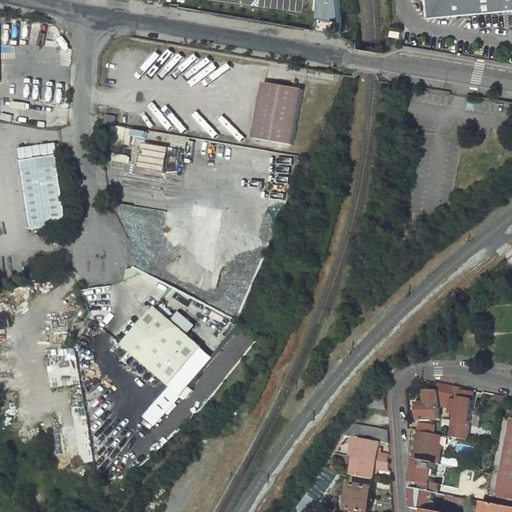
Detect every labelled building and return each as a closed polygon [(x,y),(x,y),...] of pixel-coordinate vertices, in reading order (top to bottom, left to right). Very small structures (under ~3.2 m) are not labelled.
[(321,0),(320,20),(344,22),(342,0),(321,0)] [(511,0),(428,0),(430,18),(511,10),(511,0)] [(53,25),(39,22),(36,37),(50,40),(53,25)] [(268,78),(257,135),(294,141),(305,86),(268,78)] [(115,114),(103,112),(102,121),(114,123),(115,114)] [(132,130),(131,138),(148,141),(149,134),(132,130)] [(141,170),(167,172),(170,148),(144,145),(141,170)] [(60,147),(22,150),(28,231),(64,227),(60,147)] [(204,349),(155,307),(122,346),(170,387),(204,349)] [(181,312),(175,319),(192,333),(197,326),(181,312)] [(204,349),(170,387),(182,397),(215,358),(204,349)] [(440,420),(440,399),(454,401),(455,388),(439,385),(439,392),(427,393),(428,404),(420,404),(421,420),(440,420)] [(468,441),(475,394),(467,393),(467,390),(455,388),(454,401),(453,415),(458,415),(457,424),(452,424),(451,437),(468,441)] [(428,404),(427,393),(419,393),(420,404),(428,404)] [(381,396),(372,408),(388,410),(388,397),(381,396)] [(511,423),(500,479),(511,481),(511,423)] [(381,442),(389,444),(389,430),(358,424),(349,436),(359,438),(381,442)] [(435,426),(420,424),(420,431),(420,432),(431,434),(435,434),(435,426)] [(425,460),(431,434),(420,432),(415,458),(425,460)] [(381,442),(359,438),(355,458),(376,462),(388,464),(389,456),(379,454),(381,442)] [(352,476),(373,480),(375,470),(388,472),(389,464),(388,464),(376,462),(355,458),(352,476)] [(437,478),(438,472),(435,472),(436,465),(410,460),(411,471),(417,472),(415,490),(432,493),(434,478),(437,478)] [(338,474),(327,467),(323,473),(334,480),(338,474)] [(511,481),(500,479),(498,491),(511,494),(511,481)] [(370,511),(375,489),(353,485),(348,510),(355,511),(354,511),(370,511)] [(449,487),(439,486),(437,494),(438,494),(446,496),(447,496),(449,487)] [(432,493),(415,490),(412,490),(414,510),(425,511),(434,511),(438,494),(437,494),(432,493)] [(312,511),(321,500),(310,493),(297,511),(312,511)] [(445,502),(466,506),(468,500),(447,496),(446,496),(445,502)] [(511,511),(511,508),(486,504),(485,503),(482,511),(481,511),(478,511),(511,511)]
